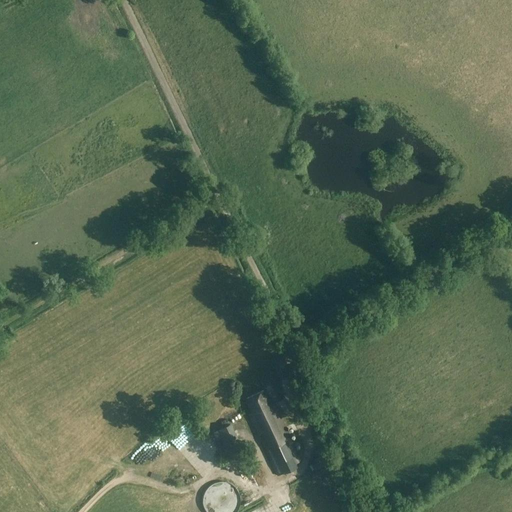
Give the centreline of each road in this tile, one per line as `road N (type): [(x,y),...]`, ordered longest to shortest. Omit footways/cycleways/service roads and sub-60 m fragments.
road 1 (track): [(0,328),(217,195)]
road 2 (track): [(511,227),(293,351)]
road 3 (track): [(122,0),(217,195)]
road 4 (track): [(217,195),(293,351)]
